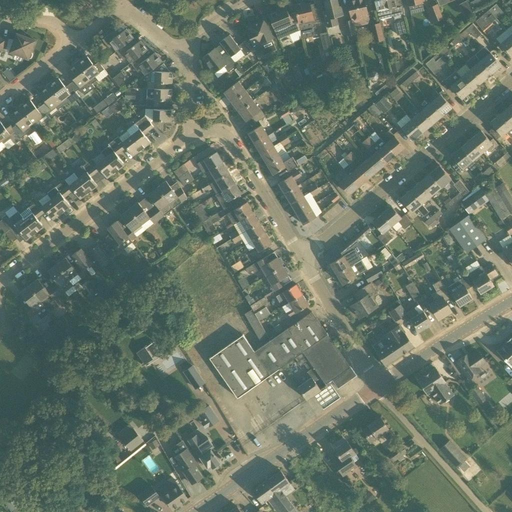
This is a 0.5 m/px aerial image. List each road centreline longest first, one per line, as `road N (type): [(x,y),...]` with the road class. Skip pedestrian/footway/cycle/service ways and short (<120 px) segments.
road 1 (residential): [(305,250),(511,77)]
road 2 (residential): [(0,284),(198,120)]
road 3 (tertiary): [(190,511),(376,383)]
road 4 (residential): [(305,250),(234,133),(198,120)]
road 5 (unclassified): [(485,511),(376,383)]
road 6 (tertiary): [(376,383),(511,301)]
road 7 (residential): [(376,383),(305,250)]
